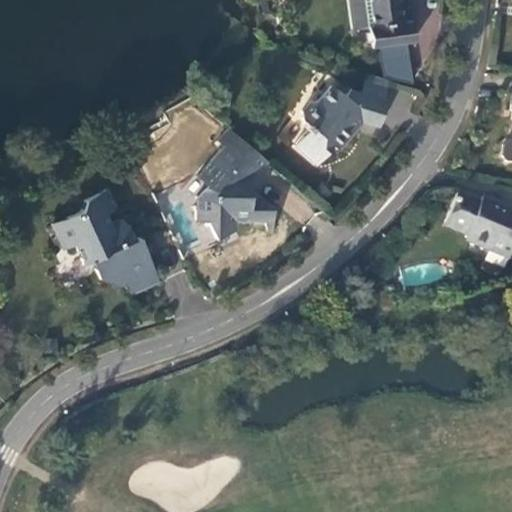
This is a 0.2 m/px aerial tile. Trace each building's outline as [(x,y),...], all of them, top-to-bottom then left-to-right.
[(346,0),(351,29),(367,27),(370,47),(379,46),(406,42),(413,41),(410,20),(400,21),(397,0),(346,0)] [(380,56),(407,52),(406,42),(379,46),(380,56)] [(359,91),(383,98),(388,78),(366,72),(359,91)] [(383,98),(359,91),(350,88),(343,96),(331,84),(317,100),(309,100),(300,111),(301,119),(307,124),(304,128),(306,130),(293,145),(315,164),(332,145),(337,149),(355,129),(350,125),(357,117),(362,121),(378,126),(386,98),(383,98)] [(511,162),(511,93),(510,110),(511,110),(511,133),(511,141),(507,141),(502,145),(501,157),(506,162),(511,162)] [(263,221),(271,221),(272,207),(259,195),(243,195),(243,183),(249,182),(267,161),(227,127),(217,139),(222,145),(196,175),(206,184),(195,195),(195,220),(207,220),(214,238),(235,229),(235,221),(263,221)] [(123,283),(129,295),(159,282),(154,272),(152,273),(142,253),(144,252),(137,237),(133,239),(127,225),(113,232),(108,222),(104,213),(115,208),(106,188),(83,199),(79,210),(50,223),(54,232),(57,230),(65,248),(72,244),(82,264),(89,260),(98,279),(111,272),(118,285),(123,283)] [(479,203),(456,193),(446,216),(469,226),(465,235),(465,237),(467,238),(470,245),(482,249),(489,247),(508,255),(511,249),(511,210),(481,198),(479,203)] [(469,226),(446,216),(442,225),(465,235),(469,226)] [(116,218),(108,222),(113,232),(127,225),(116,218)] [(271,233),(271,221),(263,221),(268,233),(271,233)]
